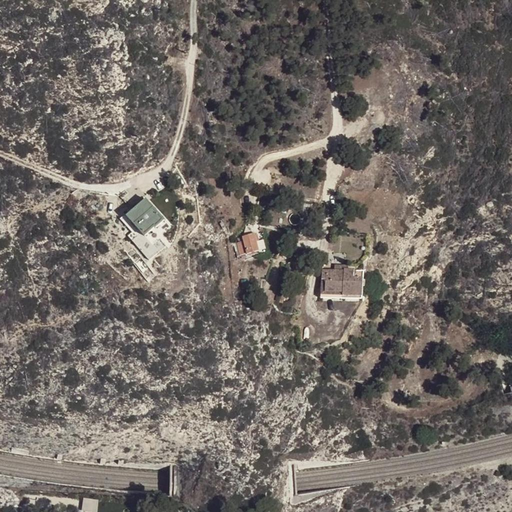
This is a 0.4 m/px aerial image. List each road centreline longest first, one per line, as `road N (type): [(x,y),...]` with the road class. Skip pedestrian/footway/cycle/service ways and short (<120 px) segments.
road 1 (residential): [(0,152),(94,187),(126,186),(160,171),(188,95),(195,0)]
road 2 (track): [(311,291),(337,149),(330,0)]
road 3 (track): [(250,227),(264,161),(327,141),(337,130)]
